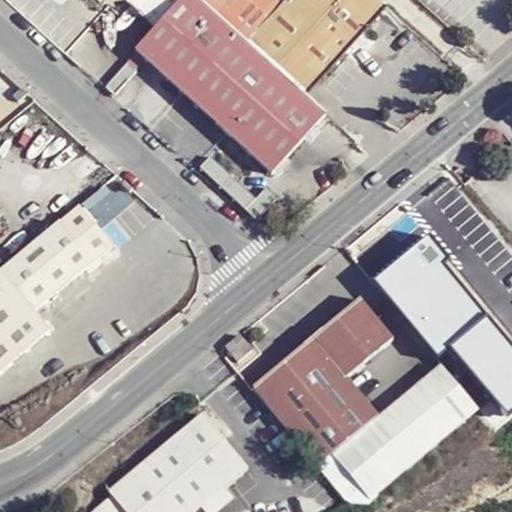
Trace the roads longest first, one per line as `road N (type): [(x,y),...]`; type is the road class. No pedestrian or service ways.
road 1 (unclassified): [(0,36),(262,281)]
road 2 (unclassified): [(0,483),(58,452),(262,281)]
road 3 (unclassified): [(262,281),(511,71)]
